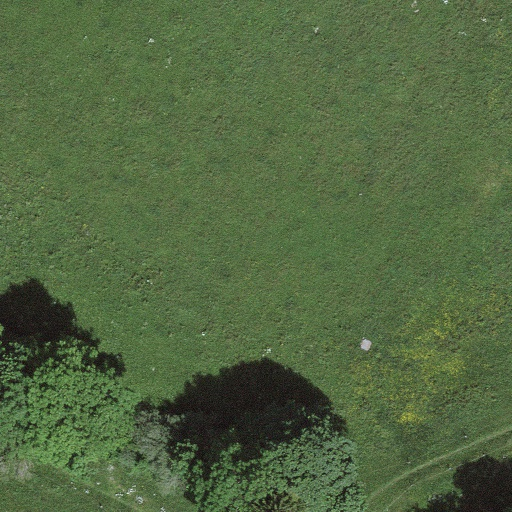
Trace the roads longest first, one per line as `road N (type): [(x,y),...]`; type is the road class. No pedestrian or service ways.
road 1 (track): [(364,511),(410,479),(511,434)]
road 2 (track): [(0,436),(136,511)]
